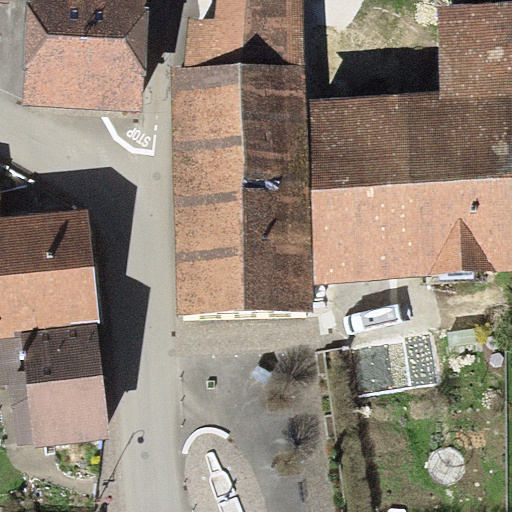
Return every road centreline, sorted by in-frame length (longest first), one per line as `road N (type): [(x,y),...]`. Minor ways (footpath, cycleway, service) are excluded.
road 1 (tertiary): [(114,208),(142,247),(141,390),(155,511)]
road 2 (residential): [(114,208),(140,148),(145,0)]
road 3 (tertiary): [(0,130),(77,171),(114,208)]
